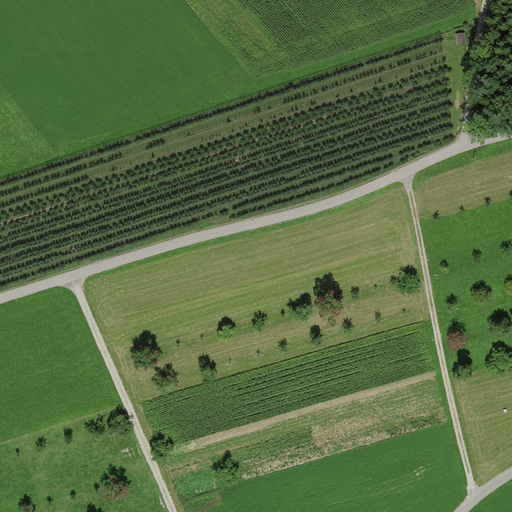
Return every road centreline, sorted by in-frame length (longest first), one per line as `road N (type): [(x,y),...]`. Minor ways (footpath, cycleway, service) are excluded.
road 1 (unclassified): [(511,134),(303,212),(0,300)]
road 2 (track): [(476,498),(407,173)]
road 3 (track): [(74,278),(174,511)]
road 4 (track): [(485,0),(467,145)]
